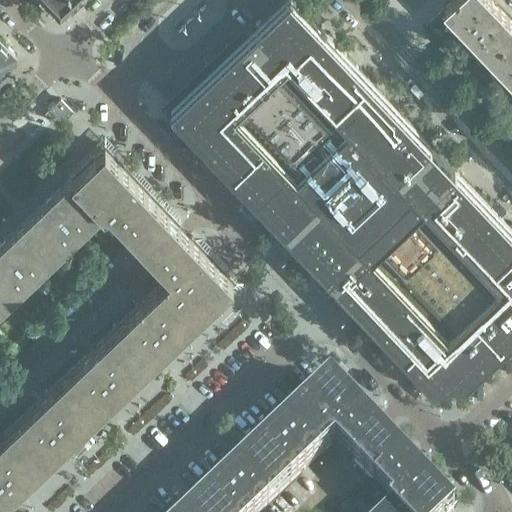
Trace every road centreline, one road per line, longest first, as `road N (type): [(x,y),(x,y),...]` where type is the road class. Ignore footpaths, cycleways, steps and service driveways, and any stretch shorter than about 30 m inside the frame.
road 1 (residential): [(321,316),(84,64),(61,60)]
road 2 (residential): [(321,316),(115,511)]
road 3 (residential): [(511,169),(381,29)]
road 4 (residential): [(293,511),(403,402)]
